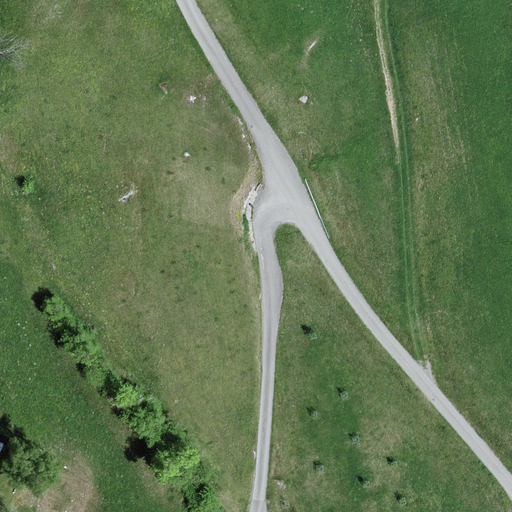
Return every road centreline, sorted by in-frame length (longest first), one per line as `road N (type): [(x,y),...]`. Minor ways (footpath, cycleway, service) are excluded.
road 1 (unclassified): [(511,488),(369,318),(290,188)]
road 2 (track): [(290,188),(190,0)]
